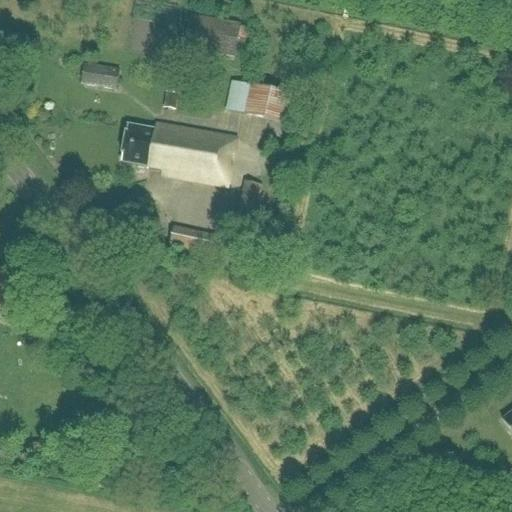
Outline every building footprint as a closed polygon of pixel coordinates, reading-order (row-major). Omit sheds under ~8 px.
[(233,60),(240,27),(190,18),(184,51),(233,60)] [(116,93),(120,73),(83,67),(80,87),(116,93)] [(285,126),(292,97),(250,88),(244,117),(285,126)] [(174,113),(178,97),(166,95),(163,110),(174,113)] [(228,190),(236,144),(156,128),(155,133),(128,128),(121,163),(148,169),(148,172),(162,175),(162,177),(228,190)] [(251,242),(261,189),(243,183),(232,238),(251,242)] [(210,261),(215,237),(173,229),(169,252),(210,261)] [(0,310),(12,313),(19,274),(0,271),(0,310)] [(511,414),(502,422),(511,435),(511,414)]
